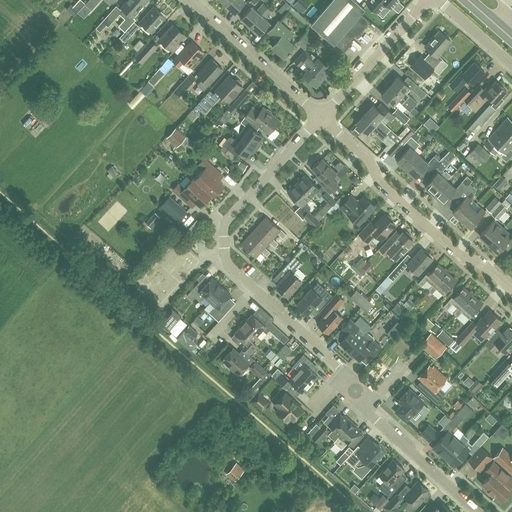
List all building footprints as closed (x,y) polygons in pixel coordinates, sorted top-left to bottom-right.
[(89,0),(85,4),(91,10),(100,0),(89,0)] [(125,32),(134,22),(135,20),(132,17),(148,0),(127,0),(121,7),(122,8),(120,10),(116,6),(96,28),(100,32),(106,25),(108,27),(120,14),(125,19),(118,26),(125,32)] [(229,0),(225,5),(235,13),(245,1),(243,0),(229,0)] [(370,22),(360,13),(364,9),(354,0),(331,0),(311,24),(334,44),(343,34),(351,40),(355,35),(353,33),(356,30),(360,33),(370,22)] [(390,8),(397,0),(379,0),(375,5),(380,9),(385,3),(390,8)] [(288,11),(291,7),(286,2),(278,11),(283,16),(288,11)] [(260,16),(267,7),(263,3),(257,11),(251,6),(240,18),(250,26),(260,16)] [(72,5),(67,10),(73,15),(78,10),(72,5)] [(291,7),(288,11),(306,26),(310,22),(292,6),(291,7)] [(151,32),(165,17),(154,7),(140,22),(151,32)] [(271,11),(267,7),(260,16),(250,26),(259,35),(270,23),(265,18),(271,11)] [(284,57),(295,45),(288,39),(293,34),(278,21),(268,32),(277,40),(272,46),(284,57)] [(134,22),(125,32),(120,37),(125,42),(139,26),(134,22)] [(180,44),(177,42),(184,35),(173,25),(160,40),(173,52),(180,44)] [(438,55),(451,41),(439,31),(425,47),(431,52),(424,59),(434,68),(442,59),(438,55)] [(311,32),(304,36),(309,44),(316,40),(311,32)] [(135,64),(139,60),(142,64),(158,46),(150,39),(134,56),(136,58),(133,61),(135,64)] [(190,67),(203,52),(192,41),(183,51),(182,51),(173,61),(179,67),(184,61),(190,67)] [(304,75),(316,87),(322,80),(321,80),(330,70),(327,67),(328,66),(328,64),(326,62),(324,62),(323,63),(318,59),(316,62),(316,60),(313,57),(310,57),(309,56),(310,54),(305,50),(294,62),(300,66),(302,63),(309,69),(304,75)] [(204,91),(209,84),(223,70),(211,59),(197,74),(203,79),(197,85),(204,91)] [(462,71),(455,79),(449,85),(457,92),(463,86),(468,80),(472,84),(484,71),(474,62),(464,73),(462,71)] [(155,73),(152,77),(148,81),(146,83),(150,87),(152,84),(153,85),(158,80),(166,71),(161,66),(155,73)] [(178,99),(196,78),(190,73),(172,93),(178,99)] [(237,80),(235,81),(230,76),(216,91),(229,102),(242,87),(241,86),(242,85),(242,83),(238,79),(237,80)] [(398,76),(390,86),(413,107),(417,103),(409,96),(406,93),(410,88),(409,87),(409,86),(398,76)] [(489,96),(494,102),(491,105),(495,109),(504,100),(501,97),(506,91),(496,81),(489,89),(487,87),(480,94),(486,99),(489,96)] [(416,84),(411,89),(421,98),(426,93),(416,84)] [(479,85),(472,92),(465,100),(469,104),(477,97),(484,89),(479,85)] [(390,86),(381,95),(392,105),(393,104),(394,105),(398,101),(402,104),(403,103),(410,110),(413,107),(390,86)] [(453,112),(471,93),(465,88),(447,106),(453,112)] [(194,122),(198,117),(202,114),(200,112),(215,95),(210,90),(187,115),(194,122)] [(245,90),(231,105),(237,110),(251,95),(245,90)] [(441,100),(445,96),(440,91),(435,95),(441,100)] [(51,126),(50,124),(56,117),(41,103),(32,113),(41,122),(49,129),(51,126)] [(392,113),(383,105),(379,109),(373,104),(364,113),(380,128),(386,133),(395,141),(401,147),(414,133),(410,129),(401,139),(390,129),(389,130),(383,124),(384,124),(381,122),(386,116),(391,121),(395,116),(392,113)] [(231,105),(230,106),(228,108),(234,114),(237,110),(231,105)] [(245,117),(259,128),(260,127),(261,128),(264,125),(271,130),(269,133),(275,138),(279,132),(273,127),(279,120),(270,113),(272,112),(267,109),(266,110),(263,108),(259,113),(252,107),(245,117)] [(397,107),(392,113),(395,116),(404,124),(409,118),(397,107)] [(380,128),(364,113),(356,123),(368,133),(369,132),(370,133),(374,129),(377,132),(377,131),(383,137),(386,133),(380,128)] [(259,128),(245,117),(241,122),(243,124),(240,127),(242,129),(238,134),(248,141),(257,149),(261,143),(260,142),(264,137),(256,131),(259,128)] [(488,139),(484,144),(495,154),(497,151),(506,160),(511,153),(511,150),(511,148),(511,121),(508,118),(488,139)] [(361,130),(357,126),(352,131),(356,135),(361,130)] [(419,132),(425,136),(428,129),(423,126),(419,132)] [(186,137),(176,128),(167,138),(177,147),(186,137)] [(41,145),(44,141),(36,133),(32,137),(41,145)] [(401,147),(405,151),(397,160),(407,170),(420,156),(414,150),(419,145),(419,143),(414,139),(417,136),(414,133),(401,147)] [(248,141),(238,134),(232,143),(227,139),(223,145),(228,149),(225,153),(232,158),(235,155),(237,156),(240,152),(248,158),(252,153),(253,154),(257,149),(248,141)] [(395,141),(386,151),(392,156),(401,147),(395,141)] [(470,153),(481,163),(482,164),(490,155),(478,144),(470,153)] [(420,156),(407,170),(415,178),(424,169),(428,173),(430,171),(430,172),(434,168),(439,161),(434,156),(428,163),(420,156)] [(434,168),(430,172),(434,175),(424,186),(434,195),(447,181),(441,175),(444,172),(441,169),(449,161),(443,156),(440,160),(439,161),(434,168)] [(205,169),(195,179),(195,180),(211,195),(212,196),(223,184),(211,173),(215,168),(204,159),(200,164),(205,169)] [(320,182),(323,185),(330,193),(338,185),(331,178),(336,173),(322,159),(312,169),(323,180),(320,182)] [(120,175),(117,172),(118,171),(112,166),(107,171),(110,173),(107,176),(111,179),(113,176),(116,179),(120,175)] [(305,175),(296,183),(310,198),(315,193),(320,198),(321,196),(327,202),(321,207),(313,199),(312,199),(326,213),(336,201),(329,193),(330,193),(323,185),(319,189),(305,175)] [(195,180),(195,179),(194,178),(183,189),(178,185),(173,190),(191,206),(195,201),(201,206),(211,195),(195,180)] [(456,188),(447,181),(434,195),(443,204),(452,195),(456,199),(458,198),(467,187),(470,184),(465,179),(462,182),(461,182),(456,188)] [(310,198),(296,183),(288,191),(302,206),(310,198)] [(164,199),(169,194),(158,185),(153,190),(164,199)] [(467,187),(458,198),(462,201),(453,211),(462,220),(472,208),(467,204),(471,199),(468,196),(474,189),(469,185),(467,187)] [(336,201),(340,204),(347,197),(343,193),(336,201)] [(359,225),(375,207),(363,196),(358,202),(351,195),(340,207),(359,225)] [(492,213),(501,203),(495,197),(485,208),(492,213)] [(176,223),(185,213),(169,198),(160,208),(176,223)] [(501,203),(492,213),(491,214),(497,220),(508,208),(501,203)] [(477,212),(472,208),(462,220),(471,228),(485,212),(481,208),(477,212)] [(306,211),(302,215),(314,226),(318,221),(313,217),(306,211)] [(382,240),(395,225),(384,215),(375,225),(370,221),(359,234),(369,242),(376,234),(382,240)] [(266,217),(258,226),(272,239),(273,238),(277,233),(283,238),(286,234),(280,229),(280,230),(266,217)] [(489,245),(500,233),(499,233),(503,228),(494,220),(480,236),(489,245)] [(258,226),(249,235),(264,248),(265,247),(269,242),(275,247),(278,243),(273,238),(272,239),(258,226)] [(407,232),(404,233),(402,232),(394,241),(390,237),(379,249),(386,255),(392,249),(399,256),(413,241),(411,239),(411,236),(407,232)] [(500,233),(489,245),(498,252),(503,247),(507,251),(511,245),(511,236),(508,232),(504,237),(500,233)] [(264,248),(249,235),(241,244),(256,257),(261,251),(267,256),(270,252),(265,247),(264,248)] [(418,274),(432,258),(421,249),(407,265),(418,274)] [(293,274),(302,263),(294,256),(292,258),(288,262),(282,269),(286,274),(276,286),(288,296),(301,281),(293,274)] [(356,263),(361,268),(367,263),(361,257),(356,263)] [(361,268),(356,263),(355,264),(354,263),(351,267),(361,277),(365,272),(361,269),(361,268)] [(393,281),(405,268),(400,263),(388,276),(393,281)] [(434,287),(447,272),(438,264),(427,275),(426,274),(418,283),(421,286),(427,280),(432,285),(434,287)] [(434,287),(432,285),(428,290),(432,294),(436,289),(444,296),(457,281),(447,272),(434,287)] [(208,300),(221,286),(212,278),(205,285),(200,281),(187,295),(192,300),(195,297),(200,301),(204,296),(208,300)] [(231,295),(221,286),(208,300),(217,308),(213,313),(219,318),(227,308),(222,304),(231,295)] [(460,310),(473,296),(463,287),(453,298),(452,297),(443,306),(447,309),(452,303),(457,308),(460,310)] [(312,288),(297,304),(307,314),(317,303),(323,308),(325,305),(333,296),(324,288),(319,295),(312,288)] [(356,289),(349,297),(361,307),(368,300),(356,289)] [(324,315),(317,323),(318,324),(318,326),(321,328),(323,328),(328,333),(342,317),(334,310),(344,300),(336,293),(333,296),(325,305),(323,308),(319,311),(324,315)] [(460,310),(457,308),(453,313),(457,317),(461,312),(469,319),(472,316),(482,304),(473,296),(460,310)] [(368,300),(361,307),(366,312),(373,305),(368,300)] [(181,303),(175,307),(179,313),(185,309),(181,303)] [(401,314),(405,309),(398,305),(394,310),(401,314)] [(169,311),(166,314),(159,322),(169,330),(181,317),(171,308),(169,311)] [(489,339),(496,332),(493,329),(501,321),(490,311),(477,325),(473,321),(448,349),(453,354),(455,352),(456,352),(477,329),(479,330),(476,333),(478,334),(476,336),(482,341),(486,337),(489,339)] [(246,319),(242,323),(257,336),(262,330),(266,334),(270,330),(284,343),(288,338),(266,318),(262,323),(252,314),(247,320),(246,319)] [(348,334),(339,343),(345,348),(344,349),(348,353),(362,337),(367,331),(360,325),(358,327),(350,319),(342,328),(348,334)] [(395,320),(385,331),(391,336),(401,325),(395,320)] [(257,336),(242,323),(239,327),(240,327),(235,333),(244,342),(240,347),(249,355),(257,346),(252,341),(257,336)] [(198,334),(189,326),(183,332),(192,340),(198,334)] [(496,332),(489,339),(485,344),(494,353),(499,348),(506,354),(511,347),(511,329),(508,326),(502,333),(498,330),(496,332)] [(449,346),(454,340),(442,330),(437,336),(449,346)] [(362,337),(348,353),(352,356),(353,355),(359,360),(366,352),(372,357),(381,347),(373,340),(375,338),(367,331),(362,337)] [(447,346),(431,332),(421,343),(423,344),(437,357),(447,346)] [(285,344),(277,353),(283,359),(291,350),(285,345),(286,344),(285,344)] [(239,374),(249,363),(233,348),(222,359),(239,374)] [(283,359),(277,353),(271,360),(277,365),(283,359),(283,360),(284,359),(283,359)] [(297,371),(311,383),(318,375),(308,367),(312,363),(307,357),(302,362),(301,361),(299,361),(293,366),(294,369),(293,369),(297,372),(297,371)] [(511,374),(511,362),(510,365),(505,360),(489,379),(494,384),(507,370),(511,374)] [(262,379),(258,383),(262,387),(271,376),(255,362),(250,368),(262,379)] [(429,365),(419,376),(429,385),(423,392),(436,404),(446,393),(439,387),(446,378),(447,377),(434,365),(431,368),(429,365)] [(297,371),(297,372),(289,380),(281,373),(276,379),(288,390),(293,384),(302,392),(311,383),(297,371)] [(482,384),(477,379),(469,387),(474,392),(482,384)] [(423,403),(408,389),(398,400),(403,405),(397,412),(406,420),(412,413),(413,414),(417,410),(422,414),(427,408),(423,403)] [(293,419),(301,410),(292,401),(294,400),(286,392),(275,404),(279,408),(276,411),(287,421),(291,418),(293,419)] [(463,405),(458,400),(453,405),(455,407),(454,408),(457,411),(463,405)] [(467,413),(461,408),(456,413),(462,418),(467,413)] [(335,441),(352,422),(347,418),(346,419),(338,412),(328,424),(333,428),(331,429),(332,430),(328,435),(335,441)] [(462,419),(456,413),(447,423),(453,429),(462,419)] [(335,441),(334,442),(342,449),(348,442),(353,446),(363,435),(355,428),(357,427),(352,422),(335,441)] [(328,430),(323,425),(312,437),(318,442),(328,430)] [(437,433),(428,425),(421,433),(430,441),(437,433)] [(444,456),(459,440),(448,431),(432,448),(438,453),(439,452),(444,456)] [(475,442),(480,446),(488,437),(484,433),(475,442)] [(463,435),(459,440),(444,456),(449,461),(448,462),(453,467),(472,446),(467,441),(468,440),(463,435)] [(358,446),(353,451),(349,456),(345,460),(355,469),(360,463),(362,465),(367,463),(371,466),(384,452),(368,437),(360,447),(358,446)] [(492,457),(480,446),(468,459),(480,470),(492,457)] [(349,456),(353,451),(349,447),(344,452),(349,456)] [(511,456),(502,448),(494,457),(511,473),(511,456)] [(404,470),(393,460),(379,475),(385,480),(379,487),(389,497),(400,485),(394,480),(404,470)] [(482,484),(501,501),(511,489),(509,486),(511,483),(511,479),(493,462),(485,471),(490,475),(482,484)] [(243,471),(235,464),(228,473),(235,479),(243,471)] [(412,489),(404,497),(416,507),(429,492),(418,482),(412,489)] [(396,493),(384,507),(388,511),(398,511),(400,510),(397,507),(403,500),(396,493)] [(377,511),(382,508),(389,500),(385,496),(378,503),(373,510),(375,511),(377,511)] [(451,511),(440,502),(431,511),(428,511),(425,509),(421,511),(451,511)]
